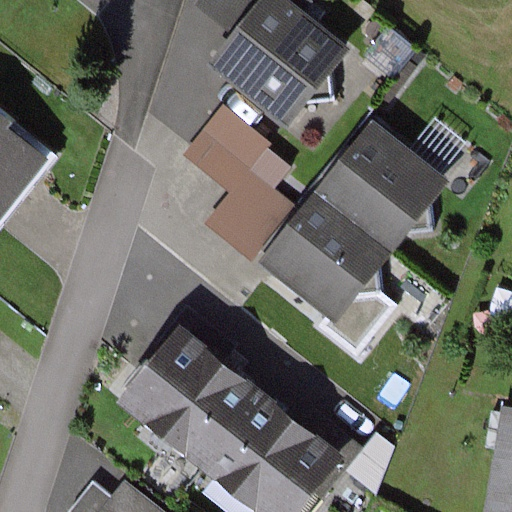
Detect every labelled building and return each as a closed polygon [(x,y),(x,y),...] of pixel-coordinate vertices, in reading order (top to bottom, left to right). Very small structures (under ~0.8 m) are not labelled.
[(217,0),(249,27),(270,0),(282,0),(299,13),(307,4),(303,0),(217,0)] [(244,33),(219,64),(288,119),(344,49),(299,13),(282,0),(270,0),(249,27),(244,33)] [(224,106),(189,150),(236,187),(212,217),(258,254),(298,205),(273,186),(293,161),(224,106)] [(0,108),(0,208),(42,156),(16,135),(8,129),(15,120),(0,108)] [(325,196),(390,247),(442,184),(377,132),(340,177),(325,196)] [(338,311),(390,247),(325,196),(307,219),(273,259),(338,311)] [(134,395),(211,459),(260,398),(225,369),(185,335),(134,395)] [(260,398),(211,459),(274,511),(295,511),(337,462),(296,428),(260,398)] [(511,511),(511,416),(504,415),(487,511),(511,511)]
